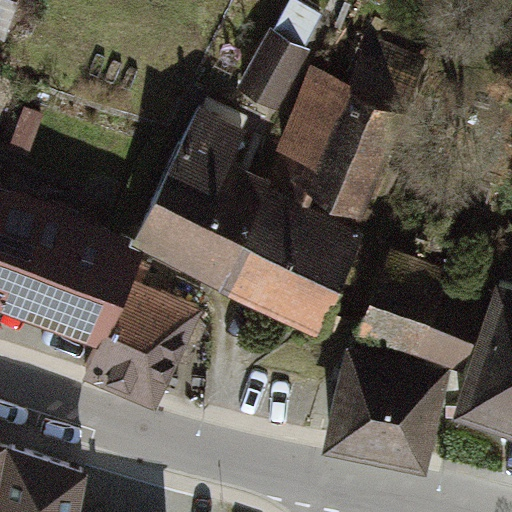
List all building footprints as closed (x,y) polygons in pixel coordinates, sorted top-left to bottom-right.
[(273,29),(244,85),(281,103),(309,48),(273,29)] [(346,88),(322,78),(285,167),(358,197),(416,57),(367,37),(346,88)] [(247,119),(203,101),(143,238),(225,274),(268,178),(228,161),(247,119)] [(128,237),(0,190),(0,289),(96,324),(128,237)] [(361,230),(273,192),(236,277),(324,315),(361,230)] [(478,299),(387,264),(362,328),(453,363),(478,299)] [(203,303),(141,278),(109,357),(171,382),(203,303)] [(511,300),(506,298),(466,411),(511,426),(511,300)] [(446,374),(350,349),(329,431),(425,455),(446,374)] [(0,474),(10,437),(0,434),(0,474)] [(76,511),(89,465),(10,437),(0,493),(0,511),(76,511)]
